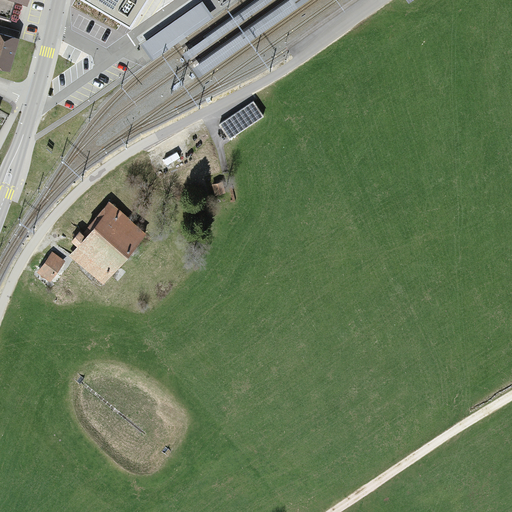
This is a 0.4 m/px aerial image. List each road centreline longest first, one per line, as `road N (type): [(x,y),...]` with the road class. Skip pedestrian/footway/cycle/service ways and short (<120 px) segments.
road 1 (residential): [(381,0),(279,72),(134,148),(88,182),(41,230),(0,309)]
road 2 (track): [(339,511),(511,397)]
road 3 (primary): [(52,28),(0,197)]
